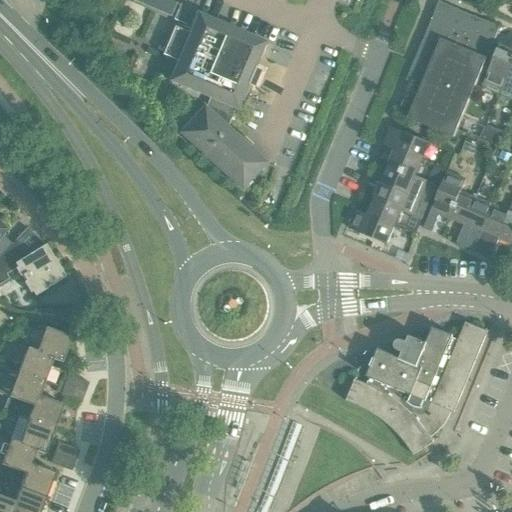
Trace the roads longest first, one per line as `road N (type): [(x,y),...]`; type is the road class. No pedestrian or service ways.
road 1 (residential): [(89,274),(105,315),(115,397),(82,511)]
road 2 (primary): [(228,253),(169,176),(92,97),(61,78)]
road 3 (residential): [(326,282),(324,196),(379,53)]
road 4 (primary): [(61,78),(150,196),(188,276)]
road 5 (primary): [(208,354),(159,511)]
road 6 (primary): [(199,511),(241,359)]
road 7 (residential): [(283,322),(438,293)]
road 8 (residential): [(0,182),(89,274)]
